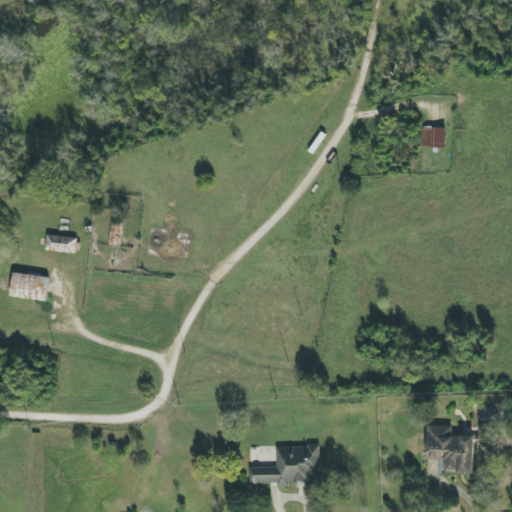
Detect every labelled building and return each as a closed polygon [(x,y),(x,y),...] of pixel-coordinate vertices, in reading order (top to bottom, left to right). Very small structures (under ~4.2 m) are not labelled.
[(446,128),(420,127),(420,147),(445,148),(446,128)] [(119,244),(121,223),(110,222),(108,243),(119,244)] [(78,237),(46,236),(45,252),(77,253),(78,237)] [(9,298),(46,301),(48,277),(11,273),(9,298)] [(426,461),(446,461),(446,474),(474,474),(474,437),(452,436),(452,427),(427,427),(426,461)] [(489,443),(490,428),(478,427),(478,442),(489,443)] [(319,447),(276,447),(276,468),(248,468),(248,484),(320,483),(319,447)]
